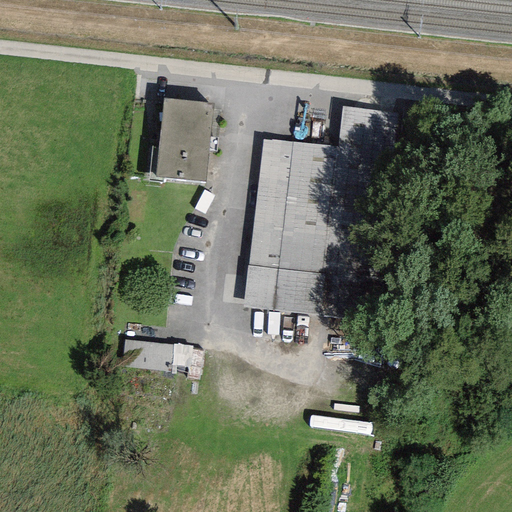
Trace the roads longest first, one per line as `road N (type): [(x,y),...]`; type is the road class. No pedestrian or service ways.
road 1 (unclassified): [(0,53),(511,109)]
road 2 (unknown): [(269,82),(218,322),(223,339),(317,366)]
